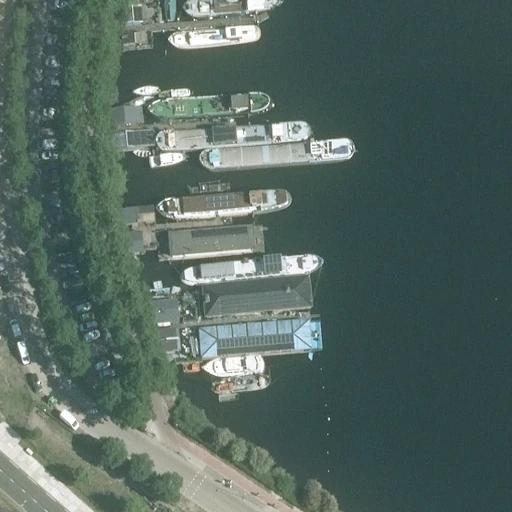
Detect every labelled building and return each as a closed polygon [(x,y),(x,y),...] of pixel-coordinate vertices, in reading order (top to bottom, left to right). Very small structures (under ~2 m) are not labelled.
[(121,16),(120,16),(120,19),(121,28),(133,27),(132,15),(121,16)] [(134,35),(122,36),(123,48),(135,47),(134,35)] [(124,116),(111,117),(113,129),(125,128),(124,116)] [(126,136),(114,137),(115,149),(127,148),(126,136)] [(137,215),(124,216),(126,228),(138,227),(137,215)] [(138,235),(126,236),(127,248),(139,247),(138,235)] [(167,313),(154,314),(155,327),(168,325),(167,313)] [(156,334),(158,346),(170,345),(168,333),(156,334)]
